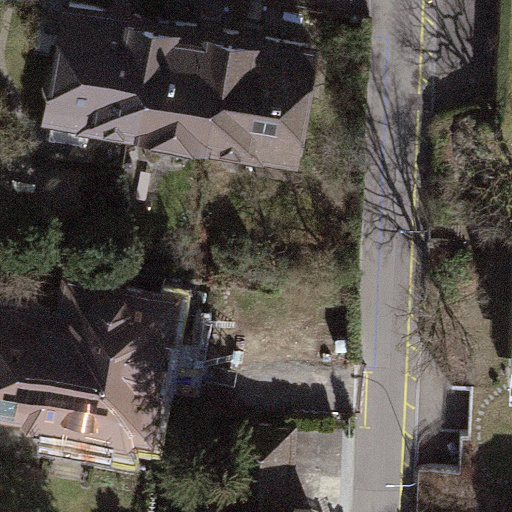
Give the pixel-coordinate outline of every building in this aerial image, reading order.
[(89,110),(133,118),(152,14),(75,0),(72,0),(63,55),(52,62),(47,73),(47,85),(56,95),(50,128),(86,134),(89,110)] [(188,127),(212,132),(231,29),(152,14),(133,118),(155,122),(151,142),(184,148),(188,127)] [(212,132),(301,148),(307,114),(298,112),(310,43),(231,29),(212,132)] [(137,419),(145,420),(167,292),(71,272),(65,307),(0,295),(0,394),(20,397),(28,414),(47,417),(61,405),(100,411),(109,428),(127,429),(137,419)] [(231,420),(228,502),(292,506),(294,423),(231,420)] [(197,511),(310,511),(311,508),(292,506),(228,502),(199,500),(197,511)]
